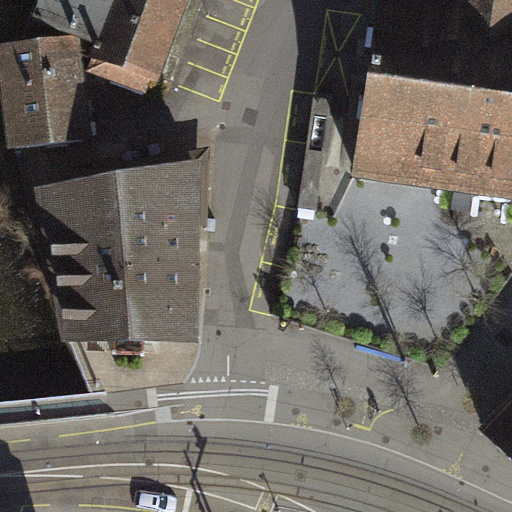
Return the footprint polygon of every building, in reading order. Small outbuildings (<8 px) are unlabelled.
[(44,0),(34,31),(96,52),(85,85),(148,106),(152,93),(159,95),(179,37),(191,0),(44,0)] [(408,0),(386,0),(359,193),(465,207),(511,213),(511,14),(501,13),(475,9),(408,0)] [(79,50),(0,59),(0,97),(9,165),(20,164),(92,155),(79,50)] [(199,169),(40,194),(62,353),(194,351),(199,187),(199,169)] [(511,400),(484,432),(511,456),(511,400)]
